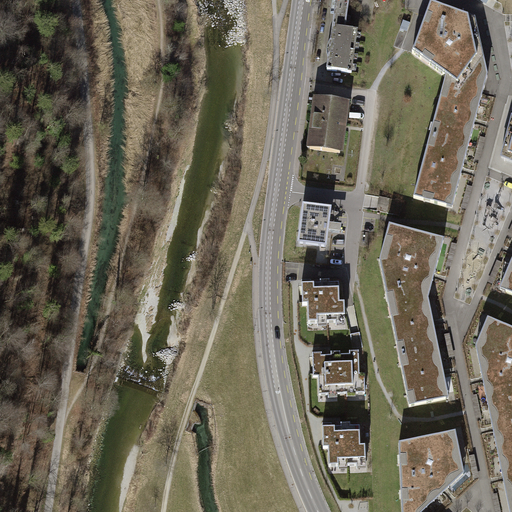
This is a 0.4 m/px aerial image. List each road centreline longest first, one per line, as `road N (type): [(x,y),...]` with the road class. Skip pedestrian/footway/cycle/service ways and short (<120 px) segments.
road 1 (primary): [(304,0),(269,314),(287,427),(318,511)]
road 2 (track): [(48,511),(90,201),(76,0)]
road 3 (track): [(164,511),(178,440),(248,223)]
road 4 (track): [(248,223),(266,158),(276,29)]
